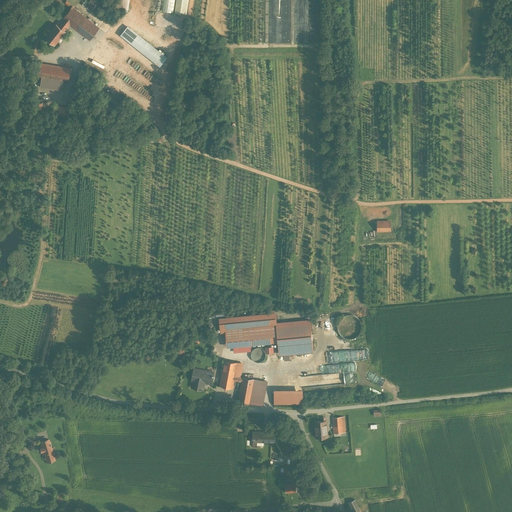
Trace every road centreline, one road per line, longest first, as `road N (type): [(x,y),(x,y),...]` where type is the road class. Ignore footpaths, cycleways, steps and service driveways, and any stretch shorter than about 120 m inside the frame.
road 1 (unclassified): [(0,364),(131,403),(297,410)]
road 2 (track): [(511,200),(359,204),(355,307),(332,314)]
road 3 (track): [(511,77),(363,82),(349,0)]
road 4 (track): [(359,204),(166,139),(159,116)]
road 5 (unclassified): [(297,410),(511,389)]
road 6 (track): [(0,394),(15,443),(38,468),(48,511)]
road 7 (track): [(237,164),(236,46)]
